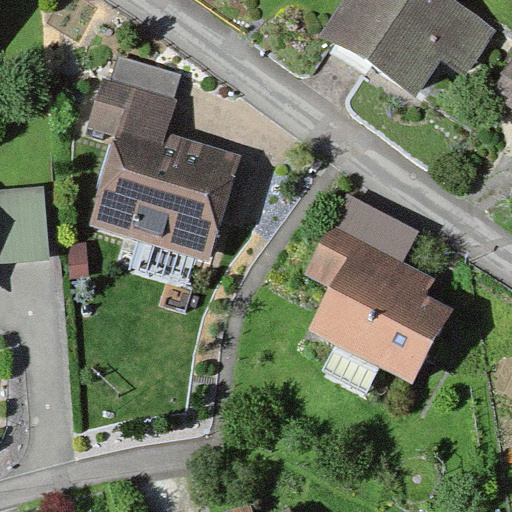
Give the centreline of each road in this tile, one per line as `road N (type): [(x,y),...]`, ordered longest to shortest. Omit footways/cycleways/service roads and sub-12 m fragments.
road 1 (residential): [(511,253),(144,0)]
road 2 (residential): [(0,489),(212,450)]
